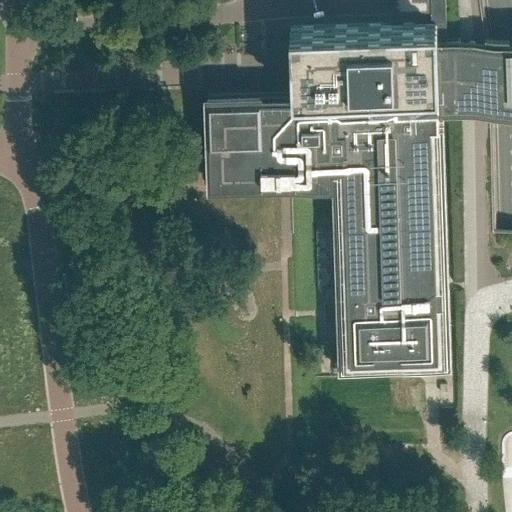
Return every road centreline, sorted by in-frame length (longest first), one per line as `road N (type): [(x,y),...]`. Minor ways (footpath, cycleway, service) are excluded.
road 1 (secondary): [(499,0),(511,224)]
road 2 (unclassified): [(0,147),(17,108),(18,0)]
